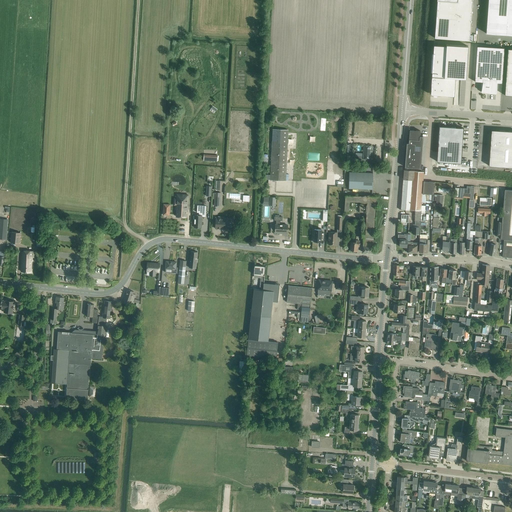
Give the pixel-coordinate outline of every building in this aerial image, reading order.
[(437,0),(435,38),(469,40),(472,0),(437,0)] [(511,0),(488,0),(486,33),(511,35),(511,0)] [(433,57),(431,88),(432,88),(431,94),(439,94),(439,95),(454,96),(455,78),(466,79),(468,46),(446,45),(446,46),(434,45),(433,57)] [(477,46),(475,82),(481,82),(481,92),(496,92),(497,87),(497,83),(502,83),(504,48),(477,46)] [(438,141),(437,162),(461,163),(463,128),(455,127),(455,128),(440,127),(439,141),(438,141)] [(288,130),(273,129),(270,175),(266,175),(266,179),(286,180),(288,130)] [(407,143),(405,167),(421,168),(423,136),(420,136),(420,130),(416,130),(416,131),(414,131),(414,130),(410,130),(408,143),(407,143)] [(511,131),(491,130),(489,166),(511,167),(511,131)] [(366,146),(366,159),(373,159),(374,146),(366,146)] [(401,209),(406,210),(410,210),(411,190),(412,180),(413,180),(410,210),(416,210),(421,211),(421,206),(423,182),(423,181),(424,181),(424,172),(408,170),(403,170),(402,170),(404,170),(403,178),(402,178),(402,179),(403,179),(403,186),(402,190),(402,194),(401,209)] [(349,172),(349,189),(373,189),(373,187),(372,187),(372,184),(373,184),(373,179),(373,176),(373,173),(349,172)] [(424,181),(423,194),(434,194),(435,182),(424,181)] [(500,237),(500,239),(504,239),(502,257),(503,255),(511,255),(511,189),(505,189),(502,222),(500,237)] [(175,199),(174,205),(176,205),(181,206),(180,209),(177,209),(177,210),(177,217),(186,217),(186,213),(187,213),(187,210),(186,210),(186,207),(187,207),(188,195),(177,194),(177,199),(175,199)] [(434,197),(435,198),(435,201),(436,201),(436,205),(443,206),(443,195),(437,194),(437,195),(435,195),(434,197)] [(363,238),(362,252),(372,253),(376,197),(345,195),(344,211),(349,211),(349,201),(367,202),(365,234),(361,234),(361,238),(363,238)] [(276,197),(264,197),(264,201),(269,201),(269,205),(275,206),(276,197)] [(193,216),(193,219),(194,219),(194,227),(201,228),(202,217),(202,216),(205,216),(205,213),(206,213),(206,206),(201,206),(201,213),(200,215),(195,215),(195,216),(193,216)] [(477,206),(476,212),(481,213),(481,215),(486,216),(486,213),(489,214),(490,208),(477,206)] [(274,216),(274,220),(276,220),(276,224),(275,224),(275,227),(275,232),(282,232),(282,233),(287,233),(287,228),(288,225),(280,225),(280,221),(282,221),(282,217),(279,217),(279,215),(275,215),(275,216),(274,216)] [(233,229),(233,223),(232,223),(232,218),(224,218),(224,217),(218,217),(218,218),(216,217),(215,228),(233,229)] [(0,238),(1,239),(6,239),(7,233),(8,220),(0,218),(0,238)] [(413,227),(412,234),(419,234),(419,227),(420,227),(421,221),(416,221),(415,224),(415,225),(413,224),(413,227)] [(322,229),(314,228),(314,236),(313,236),(312,241),(321,241),(321,238),(324,238),(324,232),(322,232),(322,229)] [(447,236),(446,236),(443,236),(442,250),(448,250),(449,242),(449,237),(450,228),(447,228),(447,233),(447,236)] [(10,242),(10,243),(20,244),(21,233),(20,233),(11,232),(10,242)] [(329,232),(328,244),(337,245),(337,232),(329,232)] [(399,246),(407,247),(408,234),(404,234),(404,239),(400,239),(399,246)] [(420,234),(419,238),(419,252),(426,252),(427,247),(427,235),(420,234)] [(350,250),(357,251),(358,246),(359,246),(360,236),(356,236),(355,242),(351,242),(350,250)] [(410,238),(407,238),(407,247),(406,252),(418,252),(418,243),(413,242),(413,241),(410,241),(410,238)] [(496,244),(491,243),(488,255),(494,256),(496,244)] [(23,251),(22,267),(21,272),(31,272),(32,261),(32,257),(34,257),(35,251),(23,251)] [(196,262),(197,262),(198,259),(197,259),(198,252),(191,251),(189,267),(196,268),(196,262)] [(180,266),(179,277),(185,278),(186,267),(187,261),(180,260),(180,266)] [(165,268),(165,272),(172,273),(177,273),(178,268),(176,267),(176,262),(166,261),(165,268)] [(148,263),(147,271),(151,271),(150,275),(155,276),(155,271),(159,272),(160,264),(148,263)] [(477,273),(476,279),(481,279),(481,284),(484,284),(486,265),(482,264),(481,273),(477,273)] [(399,265),(394,265),(393,275),(403,275),(403,269),(399,269),(399,265)] [(264,267),(254,266),(254,274),(254,277),(261,278),(260,289),(264,290),(264,283),(265,275),(264,274),(264,267)] [(430,279),(430,284),(431,285),(432,285),(432,288),(437,288),(437,285),(438,280),(438,272),(438,267),(430,266),(430,267),(430,271),(430,279)] [(495,289),(494,294),(503,295),(503,290),(502,290),(503,279),(497,278),(495,289)] [(318,285),(318,289),(318,293),(324,293),(325,290),(331,290),(331,286),(332,281),(319,280),(318,285)] [(279,285),(264,283),(264,290),(260,289),(253,289),(248,339),(259,340),(261,315),(272,316),(273,300),(277,301),(277,300),(279,289),(279,284),(279,285)] [(481,285),(476,284),(474,310),(491,311),(491,310),(492,305),(480,304),(481,285)] [(288,286),(287,302),(298,303),(301,303),(302,304),(310,304),(312,288),(311,288),(289,286),(289,285),(288,285),(288,286)] [(395,297),(400,297),(402,298),(403,290),(409,290),(409,286),(403,286),(402,289),(395,289),(395,297)] [(358,287),(357,290),(359,290),(358,296),(350,296),(349,300),(356,300),(362,301),(362,297),(368,297),(369,287),(358,287)] [(123,303),(128,304),(132,306),(133,302),(139,304),(140,301),(134,299),(135,295),(133,294),(133,291),(128,289),(125,296),(126,296),(123,303)] [(408,294),(407,305),(416,306),(417,297),(413,295),(408,294)] [(459,296),(458,296),(453,296),(453,304),(467,305),(468,297),(463,296),(462,296),(459,296)] [(64,298),(56,297),(56,303),(57,303),(56,309),(64,310),(65,303),(63,303),(64,298)] [(0,299),(0,308),(4,309),(4,312),(12,313),(14,301),(5,300),(0,299)] [(428,307),(427,311),(435,311),(435,304),(436,301),(434,301),(431,300),(430,307),(428,307)] [(511,300),(505,300),(503,323),(511,324),(511,300)] [(105,301),(103,317),(106,318),(111,318),(112,302),(105,301)] [(87,304),(86,316),(92,317),(92,323),(97,323),(97,316),(98,310),(96,310),(94,309),(94,305),(87,304)] [(301,314),(301,317),(309,318),(309,314),(310,308),(310,304),(302,304),(302,307),(301,314)] [(357,312),(362,313),(367,313),(367,305),(357,304),(357,312)] [(393,312),(398,312),(401,312),(401,308),(404,308),(404,305),(401,305),(394,304),(393,312)] [(51,355),(51,360),(54,360),(52,383),(67,384),(66,398),(87,399),(90,365),(91,365),(91,358),(93,359),(101,359),(102,353),(104,338),(105,338),(106,326),(105,326),(105,324),(106,323),(106,318),(103,317),(97,316),(97,323),(98,323),(97,331),(75,329),(71,332),(58,331),(57,349),(54,349),(54,355),(51,355)] [(353,324),(353,328),(365,329),(366,321),(361,320),(359,320),(354,320),(353,324)] [(423,320),(423,328),(426,328),(433,329),(433,322),(423,320)] [(391,326),(389,326),(389,330),(394,331),(395,327),(403,327),(403,333),(402,333),(401,336),(395,336),(396,334),(388,333),(387,339),(405,340),(406,326),(406,323),(400,323),(392,322),(391,326)] [(443,323),(433,322),(433,329),(437,329),(442,330),(443,325),(443,323)] [(452,322),(449,339),(460,340),(461,335),(464,336),(465,331),(466,328),(458,327),(458,323),(452,322)] [(502,327),(502,329),(501,334),(507,335),(505,349),(511,349),(511,333),(510,333),(510,328),(502,327)] [(353,332),(353,336),(357,336),(357,337),(360,337),(365,337),(365,329),(353,328),(353,332)] [(426,334),(424,346),(430,347),(430,348),(435,349),(436,342),(435,342),(435,341),(442,342),(442,335),(436,334),(436,335),(426,334)] [(476,335),(475,341),(477,342),(476,351),(488,352),(489,343),(481,342),(481,340),(482,340),(483,336),(476,335)] [(413,338),(413,341),(410,341),(408,348),(418,350),(420,339),(413,338)] [(259,340),(248,339),(246,355),(276,359),(278,342),(259,340)] [(356,350),(356,353),(363,354),(364,347),(351,346),(351,349),(356,350)] [(350,353),(350,357),(350,361),(363,362),(363,354),(356,353),(356,354),(350,353)] [(344,365),(344,371),(349,371),(348,378),(361,379),(362,371),(357,371),(350,370),(351,366),(349,365),(344,365)] [(407,379),(408,379),(411,380),(411,382),(414,382),(414,381),(416,381),(416,378),(418,378),(419,372),(410,371),(408,370),(408,371),(405,371),(404,374),(403,379),(407,379)] [(361,386),(361,379),(348,378),(348,384),(347,385),(340,384),(340,390),(349,390),(349,385),(361,386)] [(450,384),(449,389),(450,389),(449,392),(453,392),(460,393),(461,388),(463,388),(463,385),(461,384),(462,381),(459,380),(459,379),(457,379),(457,380),(451,379),(450,384)] [(430,382),(429,385),(432,386),(431,396),(432,395),(437,396),(437,392),(443,393),(444,387),(445,382),(435,381),(435,383),(430,382)] [(486,384),(485,389),(485,394),(491,395),(491,399),(498,400),(499,393),(495,393),(496,386),(486,384)] [(412,386),(403,386),(403,393),(404,393),(404,396),(415,397),(415,393),(418,394),(419,388),(412,388),(412,386)] [(470,392),(469,397),(475,398),(474,400),(476,400),(477,402),(476,412),(480,413),(481,405),(482,398),(479,397),(480,388),(472,386),(471,392),(470,392)] [(352,400),(351,403),(349,403),(349,405),(342,405),(342,408),(349,409),(356,410),(356,404),(359,404),(360,397),(352,396),(352,394),(347,394),(346,394),(346,399),(352,400)] [(409,411),(409,415),(418,416),(421,417),(428,417),(429,415),(425,415),(425,409),(422,408),(419,408),(416,408),(417,402),(405,401),(405,404),(404,404),(403,409),(410,409),(410,411),(409,411)] [(349,409),(342,408),(341,412),(346,413),(346,416),(350,416),(350,422),(358,422),(359,415),(351,414),(351,413),(348,413),(349,409)] [(406,428),(411,428),(411,427),(412,426),(413,425),(414,425),(414,421),(409,419),(402,418),(401,426),(406,427),(406,428)] [(358,422),(350,422),(350,427),(345,427),(344,428),(344,433),(349,434),(350,429),(357,430),(358,422)] [(511,464),(511,429),(497,428),(496,436),(506,437),(504,452),(492,450),(492,447),(468,444),(466,461),(487,463),(488,462),(511,464)] [(404,441),(406,441),(409,442),(410,438),(413,439),(414,436),(416,436),(417,431),(413,431),(408,430),(408,434),(401,433),(401,437),(399,438),(402,442),(404,441)] [(430,445),(429,450),(428,455),(430,455),(430,457),(439,458),(440,450),(444,451),(446,438),(437,437),(436,442),(430,445)] [(447,451),(446,459),(447,459),(447,460),(450,461),(451,460),(453,460),(454,457),(455,457),(455,458),(460,459),(462,438),(457,437),(456,445),(457,445),(456,449),(451,448),(451,447),(447,447),(446,451),(447,451)] [(404,447),(404,448),(403,450),(400,449),(399,453),(398,455),(404,456),(404,455),(409,455),(410,452),(413,453),(414,445),(406,445),(406,448),(404,447)] [(345,460),(345,464),(342,464),(341,470),(340,470),(339,475),(353,476),(353,477),(354,477),(355,473),(354,473),(355,466),(354,465),(353,465),(353,461),(345,460)] [(348,479),(341,479),(340,487),(343,488),(343,492),(352,493),(352,490),(353,490),(353,489),(354,489),(354,486),(353,486),(353,485),(348,484),(348,479)] [(419,482),(419,485),(418,488),(419,488),(418,492),(418,496),(417,496),(417,498),(421,499),(421,497),(422,497),(422,491),(429,492),(431,482),(423,481),(423,483),(419,482)] [(430,488),(429,492),(429,493),(435,494),(435,493),(437,493),(435,501),(439,502),(440,494),(440,490),(436,490),(437,488),(437,483),(431,482),(430,488)] [(444,491),(444,494),(451,495),(451,492),(452,485),(445,484),(444,489),(444,491)] [(460,505),(462,488),(459,488),(459,486),(452,485),(451,495),(457,496),(456,505),(460,505)] [(466,489),(462,488),(459,511),(462,511),(463,506),(464,506),(465,497),(472,498),(473,487),(466,487),(466,489)] [(480,491),(480,488),(473,487),(472,498),(478,499),(477,507),(479,508),(478,511),(481,511),(484,491),(480,491)] [(359,508),(359,502),(348,502),(348,500),(343,499),(343,500),(343,503),(342,507),(359,508)]
